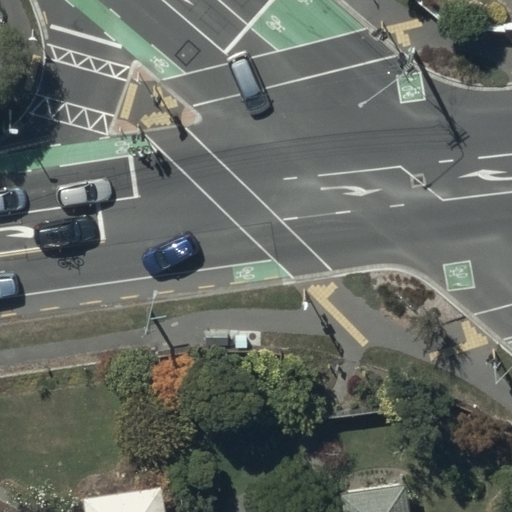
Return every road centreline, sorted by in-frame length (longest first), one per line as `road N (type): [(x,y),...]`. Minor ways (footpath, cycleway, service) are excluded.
road 1 (secondary): [(418,180),(0,244)]
road 2 (secondary): [(418,180),(203,0)]
road 3 (secondary): [(0,241),(76,126),(92,89),(106,0)]
road 4 (unclassified): [(418,180),(511,262)]
